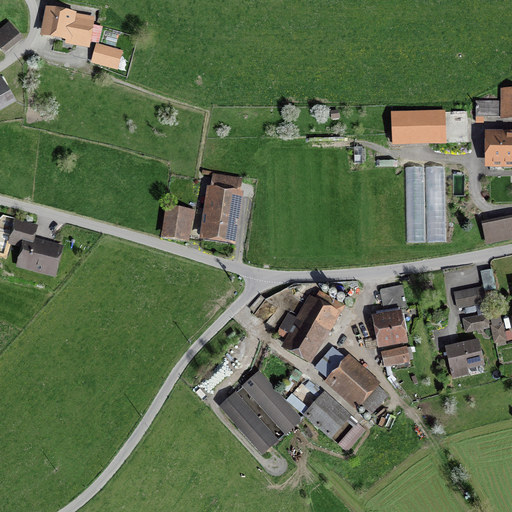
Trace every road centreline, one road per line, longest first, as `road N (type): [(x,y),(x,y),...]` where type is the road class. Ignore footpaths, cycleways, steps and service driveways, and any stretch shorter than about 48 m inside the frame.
road 1 (residential): [(267,275),(192,352),(117,462),(65,511)]
road 2 (residential): [(267,275),(0,200)]
road 3 (residential): [(511,248),(375,272),(267,275)]
